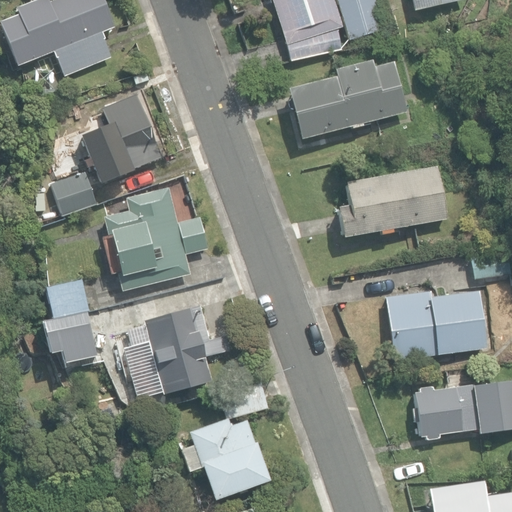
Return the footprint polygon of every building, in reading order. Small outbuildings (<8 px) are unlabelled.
[(52,52),(63,78),(110,59),(100,33),(112,28),(101,0),(53,0),(48,2),(47,0),(35,0),(14,8),(17,16),(0,22),(0,32),(14,67),(52,52)] [(286,45),(291,62),(340,47),(335,30),(339,29),(340,29),(331,0),(270,0),(285,46),(286,45)] [(384,29),(374,0),(333,0),(347,41),(384,29)] [(409,0),(412,12),(462,0),(409,0)] [(285,90),(299,141),(404,113),(391,63),(373,68),(371,60),(333,70),(334,77),(285,90)] [(79,137),(99,185),(153,161),(148,149),(153,147),(139,111),(79,137)] [(336,208),(342,238),(445,219),(435,167),(343,184),(347,206),(336,208)] [(50,184),(60,215),(94,204),(84,173),(50,184)] [(116,274),(121,291),(188,274),(183,255),(204,250),(197,218),(176,224),(167,188),(124,199),(127,211),(102,217),(107,235),(100,237),(110,275),(116,274)] [(470,257),(472,279),(509,274),(506,253),(470,257)] [(45,288),(51,320),(86,313),(88,312),(81,280),(45,288)] [(384,298),(392,361),(485,348),(478,291),(430,298),(429,292),(384,298)] [(208,341),(198,306),(142,322),(142,325),(125,330),(130,346),(122,349),(136,401),(161,394),(162,396),(211,383),(204,359),(228,352),(224,336),(208,341)] [(86,313),(51,320),(41,323),(48,354),(60,352),(62,364),(95,357),(86,313)] [(219,390),(228,417),(267,403),(258,377),(219,390)] [(424,437),(425,440),(438,439),(437,435),(477,430),(477,434),(511,429),(511,380),(431,391),(431,387),(417,389),(417,392),(412,393),(418,437),(424,437)] [(206,481),(213,500),(267,481),(245,421),(229,426),(227,419),(188,433),(192,445),(180,449),(188,472),(201,467),(206,481)] [(426,489),(429,511),(511,511),(511,491),(483,496),(481,481),(426,489)]
